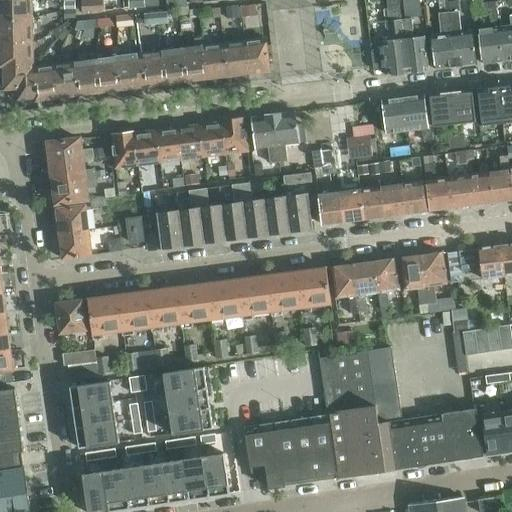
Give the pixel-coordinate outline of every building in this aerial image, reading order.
[(0,0),(0,19),(32,18),(31,0),(0,0)] [(82,1),(82,11),(104,10),(104,0),(82,1)] [(145,7),(145,0),(128,0),(129,8),(145,7)] [(400,11),(398,0),(389,0),(394,39),(382,41),(383,48),(372,49),(374,69),(386,67),(386,75),(408,72),(401,19),(401,11),(400,11)] [(408,0),(398,0),(400,11),(401,11),(409,10),(408,0)] [(448,12),(447,5),(446,0),(438,0),(439,4),(440,13),(443,34),(431,35),(435,69),(456,67),(449,12),(448,12)] [(471,0),(473,9),(482,8),(480,0),(471,0)] [(66,1),(66,10),(68,10),(76,9),(75,1),(66,1)] [(458,4),(447,5),(448,12),(449,12),(456,67),(477,64),(473,30),(461,31),(459,11),(458,11),(458,4)] [(511,26),(499,27),(503,61),(511,59),(511,5),(508,6),(511,26)] [(188,10),(189,18),(209,16),(208,8),(188,10)] [(68,10),(66,10),(67,18),(76,18),(76,9),(68,10)] [(167,12),(156,13),(157,21),(168,20),(167,12)] [(157,21),(156,13),(148,14),(148,22),(157,21)] [(126,25),(125,16),(117,17),(118,26),(126,25)] [(0,31),(1,42),(33,41),(32,18),(0,19),(0,20),(0,22),(0,31)] [(113,18),(104,19),(102,27),(114,26),(113,18)] [(411,18),(401,19),(408,72),(429,70),(425,35),(414,37),(411,18)] [(84,29),(87,20),(77,21),(75,30),(76,38),(84,37),(84,29)] [(93,20),(87,20),(84,29),(94,28),(93,20)] [(67,21),(53,31),(58,38),(65,29),(69,24),(67,21)] [(503,61),(499,27),(478,30),(482,63),(503,61)] [(220,43),(203,45),(207,77),(228,75),(224,43),(224,37),(219,37),(220,43)] [(266,37),(245,40),(249,72),(270,70),(266,37)] [(245,40),(224,43),(228,75),(249,72),(245,40)] [(1,65),(5,65),(33,64),(33,41),(1,42),(1,53),(0,52),(0,61),(1,62),(1,65)] [(203,45),(182,48),(186,80),(207,77),(203,45)] [(182,48),(162,51),(166,82),(186,80),(182,48)] [(162,51),(141,53),(143,69),(139,70),(141,85),(166,82),(162,51)] [(141,53),(117,57),(121,88),(141,85),(139,70),(143,69),(141,53)] [(117,57),(96,59),(100,91),(121,88),(117,57)] [(96,59),(74,62),(79,94),(100,91),(96,59)] [(74,62),(54,65),(58,97),(79,94),(74,62)] [(19,98),(36,96),(33,68),(33,64),(5,65),(5,88),(19,87),(19,98)] [(33,68),(36,96),(37,99),(58,97),(54,65),(33,68)] [(511,84),(499,86),(503,123),(511,122),(511,84)] [(478,88),(477,89),(482,126),(503,123),(499,86),(478,88)] [(476,121),(472,89),(451,92),(455,124),(476,121)] [(451,92),(430,94),(433,126),(455,124),(451,92)] [(403,97),(408,130),(424,128),(427,148),(428,153),(435,152),(434,144),(432,130),(429,127),(425,95),(403,97)] [(396,132),(408,130),(403,97),(382,100),(386,133),(383,133),(385,144),(397,143),(396,132)] [(295,111),(273,114),(280,169),(289,168),(286,145),(299,143),(308,142),(306,122),(297,123),(295,111)] [(280,169),(273,114),(251,117),(255,148),(269,147),(272,170),(280,169)] [(222,121),(222,122),(226,154),(248,151),(244,118),(222,121)] [(222,122),(201,124),(205,156),(226,154),(222,122)] [(201,124),(179,127),(183,159),(205,156),(201,124)] [(179,127),(157,130),(161,162),(183,159),(179,127)] [(157,130),(135,133),(139,165),(161,162),(157,130)] [(139,165),(135,133),(135,132),(112,135),(116,168),(139,165)] [(369,137),(353,139),(356,160),(372,158),(371,154),(370,141),(369,137)] [(50,155),(51,163),(82,158),(82,159),(90,158),(89,149),(81,150),(79,138),(48,142),(48,146),(46,147),(48,155),(50,155)] [(467,149),(465,138),(457,139),(458,150),(467,149)] [(458,150),(457,139),(448,141),(450,151),(458,150)] [(89,149),(90,158),(102,157),(101,148),(89,149)] [(472,150),(465,151),(466,161),(473,160),(472,150)] [(466,161),(465,151),(456,152),(457,167),(467,166),(466,161)] [(502,170),(489,172),(493,202),(511,199),(511,185),(510,169),(508,155),(500,156),(502,170)] [(411,158),(412,169),(421,168),(420,157),(411,158)] [(52,175),(53,183),(93,178),(92,169),(84,170),(82,159),(82,158),(51,163),(51,167),(49,167),(50,175),(52,175)] [(389,161),(379,163),(380,172),(390,171),(389,161)] [(262,163),(255,164),(256,176),(264,175),(262,163)] [(370,164),(372,173),(379,172),(378,163),(370,164)] [(323,174),(337,172),(336,164),(323,166),(323,174)] [(367,164),(358,165),(359,175),(369,174),(367,164)] [(451,208),(448,178),(438,179),(436,164),(424,165),(426,180),(430,210),(451,208)] [(234,165),(227,165),(227,167),(229,176),(229,178),(236,177),(234,165)] [(482,173),(468,175),(472,205),(493,202),(489,172),(489,165),(481,166),(482,173)] [(218,168),(219,177),(229,176),(227,167),(218,168)] [(92,169),(93,178),(105,176),(104,168),(92,169)] [(196,173),(184,175),(185,184),(186,184),(186,185),(198,183),(196,173)] [(284,176),(285,185),(312,182),(311,173),(284,176)] [(185,184),(184,175),(173,177),(175,186),(185,184)] [(468,175),(448,178),(451,208),(472,205),(468,175)] [(93,178),(53,183),(54,191),(52,192),(54,200),(56,200),(56,203),(88,199),(86,187),(94,186),(93,178)] [(117,183),(118,192),(128,190),(127,181),(117,183)] [(423,181),(402,184),(406,214),(427,211),(423,181)] [(249,183),(241,184),(248,237),(269,235),(264,199),(252,201),(249,183)] [(234,203),(222,205),(226,240),(248,237),(241,184),(232,185),(234,203)] [(402,184),(381,186),(385,216),(406,214),(402,184)] [(381,186),(360,189),(364,219),(385,216),(381,186)] [(114,189),(105,190),(106,198),(115,197),(114,189)] [(207,189),(198,190),(205,243),(226,240),(222,205),(209,206),(207,189)] [(360,189),(340,192),(343,222),(364,219),(360,189)] [(192,209),(179,210),(183,246),(205,243),(198,190),(189,191),(192,209)] [(343,222),(340,192),(318,195),(322,225),(343,222)] [(308,193),(286,196),(291,232),(313,229),(308,193)] [(286,196),(264,199),(269,235),(291,232),(286,196)] [(90,199),(91,208),(107,207),(106,198),(90,199)] [(58,223),(60,234),(88,230),(85,205),(57,209),(57,212),(55,213),(56,223),(58,223)] [(183,246),(179,210),(157,213),(161,249),(183,246)] [(143,240),(140,218),(127,220),(130,242),(143,240)] [(88,230),(60,234),(61,245),(59,245),(60,255),(63,255),(63,259),(92,255),(88,230)] [(147,236),(149,250),(157,249),(155,235),(147,236)] [(119,240),(108,241),(109,253),(121,251),(119,240)] [(510,243),(501,244),(505,276),(511,275),(511,240),(510,243)] [(505,276),(501,244),(492,246),(489,243),(483,244),(481,247),(479,247),(479,249),(460,251),(460,250),(459,250),(462,271),(481,268),(483,279),(505,276)] [(430,254),(421,255),(428,304),(436,302),(434,286),(447,284),(443,252),(439,253),(437,251),(432,252),(430,254)] [(428,304),(421,255),(413,256),(410,254),(405,255),(403,257),(400,258),(404,290),(417,288),(420,304),(428,304)] [(379,296),(381,310),(382,319),(392,318),(390,308),(389,308),(387,292),(400,290),(396,258),(392,259),(390,257),(385,258),(383,260),(374,261),(379,293),(379,296)] [(365,295),(379,293),(374,261),(371,262),(369,260),(363,261),(362,263),(353,264),(359,312),(367,311),(365,295)] [(351,314),(359,312),(353,264),(344,265),(342,264),(337,264),(335,266),(331,267),(335,299),(349,297),(351,314)] [(326,267),(296,271),(300,307),(331,303),(326,267)] [(296,271),(266,275),(271,311),(300,307),(296,271)] [(266,275),(237,279),(242,315),(271,311),(266,275)] [(237,279),(207,283),(212,319),(242,315),(237,279)] [(207,283),(177,287),(182,323),(212,319),(207,283)] [(177,287),(148,291),(152,327),(182,323),(177,287)] [(148,291),(118,295),(123,330),(152,327),(148,291)] [(85,299),(86,311),(90,311),(93,334),(123,330),(118,295),(85,299)] [(84,311),(86,311),(85,299),(82,300),(57,303),(60,333),(86,329),(84,311)] [(452,313),(455,332),(469,330),(467,311),(452,313)] [(0,332),(8,332),(7,329),(10,329),(8,320),(6,320),(5,312),(0,313),(0,332)] [(304,329),(306,346),(317,345),(315,327),(304,329)] [(511,348),(511,335),(511,328),(499,330),(502,350),(511,348)] [(499,330),(487,331),(490,352),(502,350),(499,330)] [(349,331),(336,332),(338,347),(351,345),(349,331)] [(487,331),(475,333),(478,353),(490,352),(487,331)] [(0,352),(10,351),(9,343),(11,342),(10,333),(8,334),(8,332),(0,332),(0,352)] [(274,333),(277,350),(288,349),(285,332),(274,333)] [(475,333),(463,335),(466,355),(478,353),(475,333)] [(245,337),(247,354),(258,353),(256,335),(245,337)] [(215,341),(217,358),(228,357),(226,340),(215,341)] [(184,346),(187,362),(187,363),(198,361),(196,345),(184,346)] [(368,351),(370,363),(394,359),(392,347),(368,351)] [(155,350),(158,367),(169,365),(166,349),(155,350)] [(65,366),(69,365),(97,362),(95,350),(63,354),(65,366)] [(0,383),(12,382),(11,371),(13,371),(12,368),(15,368),(13,359),(11,359),(10,351),(0,352),(0,383)] [(370,363),(368,351),(320,358),(328,415),(337,477),(484,456),(476,408),(403,419),(379,423),(377,411),(375,399),(374,387),(372,375),(370,363)] [(126,354),(128,371),(139,369),(137,353),(126,354)] [(96,358),(99,375),(110,373),(108,356),(96,358)] [(370,363),(372,375),(396,371),(394,359),(370,363)] [(97,362),(69,365),(71,379),(98,375),(97,362)] [(201,368),(163,374),(166,394),(204,388),(201,368)] [(372,375),(374,387),(397,383),(396,371),(372,375)] [(510,373),(498,374),(499,382),(511,381),(510,373)] [(498,374),(486,376),(487,384),(499,382),(498,374)] [(108,381),(69,387),(72,407),(111,401),(108,381)] [(0,428),(20,425),(14,382),(12,382),(0,383),(0,428)] [(374,387),(375,399),(399,395),(397,383),(374,387)] [(204,388),(166,394),(169,413),(207,407),(204,388)] [(375,399),(377,411),(401,407),(399,395),(375,399)] [(111,401),(72,407),(76,427),(114,421),(111,401)] [(509,451),(502,402),(480,405),(488,454),(509,451)] [(511,416),(505,418),(503,402),(502,402),(509,451),(511,450),(511,416)] [(150,403),(142,405),(144,416),(152,415),(150,403)] [(136,406),(129,407),(131,419),(138,417),(136,406)] [(207,407),(169,413),(172,434),(211,428),(207,407)] [(377,411),(379,423),(403,419),(401,407),(377,411)] [(152,415),(144,416),(146,428),(154,427),(152,415)] [(337,477),(328,415),(245,427),(250,460),(266,458),(270,487),(337,477)] [(138,417),(131,419),(133,430),(140,429),(138,417)] [(114,421),(76,427),(79,447),(117,441),(114,421)] [(0,452),(1,453),(24,449),(20,425),(0,428),(0,452)] [(211,433),(199,435),(200,443),(212,441),(211,433)] [(191,436),(178,438),(180,446),(192,444),(191,436)] [(178,438),(167,440),(169,448),(180,446),(178,438)] [(151,443),(139,444),(140,452),(152,450),(151,443)] [(139,444),(127,446),(128,454),(140,452),(139,444)] [(111,449),(99,450),(100,458),(112,456),(111,449)] [(0,453),(0,511),(29,511),(28,502),(30,502),(29,499),(27,500),(25,487),(28,487),(25,470),(23,470),(21,455),(24,454),(24,450),(0,453)] [(99,450),(88,452),(89,460),(100,458),(99,450)] [(222,452),(202,455),(208,495),(228,492),(222,452)] [(202,455),(182,459),(188,498),(208,495),(202,455)] [(182,459),(162,461),(168,501),(188,498),(182,459)] [(162,461),(142,465),(148,504),(168,501),(162,461)] [(142,465),(122,468),(128,507),(148,504),(142,465)] [(122,468),(102,471),(108,510),(128,507),(122,468)] [(102,471),(82,474),(87,511),(98,511),(108,510),(102,471)] [(478,499),(480,511),(484,511),(504,509),(502,495),(478,499)] [(410,510),(410,511),(466,511),(464,497),(416,504),(410,510)]
